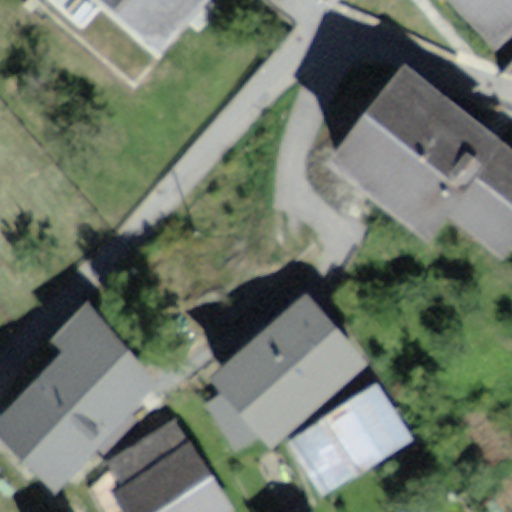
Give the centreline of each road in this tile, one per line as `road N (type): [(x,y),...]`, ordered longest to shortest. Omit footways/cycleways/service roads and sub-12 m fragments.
road 1 (track): [(329,27),(197,161),(83,301),(0,381)]
road 2 (residential): [(305,0),(329,27),(511,101)]
